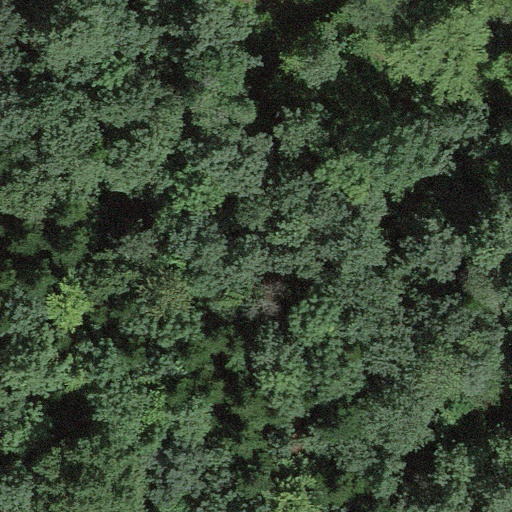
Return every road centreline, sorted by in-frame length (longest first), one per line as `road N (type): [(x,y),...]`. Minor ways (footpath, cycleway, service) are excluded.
road 1 (track): [(229,0),(511,111)]
road 2 (track): [(193,511),(124,464),(0,455)]
